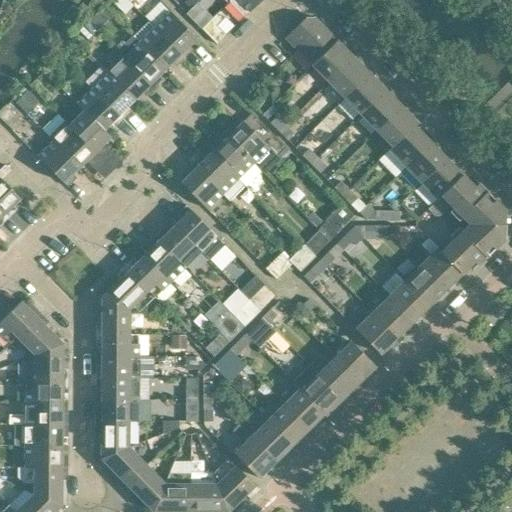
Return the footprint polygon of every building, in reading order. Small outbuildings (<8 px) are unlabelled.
[(127,0),(109,0),(123,15),(132,5),(127,0)] [(198,0),(188,0),(184,4),(189,9),(199,0),(198,0)] [(230,0),(229,2),(244,17),(261,0),(230,0)] [(88,21),(97,31),(112,16),(103,6),(88,21)] [(196,38),(170,12),(154,28),(184,58),(189,53),(185,49),(196,38)] [(204,12),(194,22),(201,29),(211,18),(204,12)] [(211,19),(211,18),(201,29),(216,44),(225,35),(216,25),(221,20),(216,14),(211,19)] [(305,18),(285,38),(306,60),(331,35),(317,20),(315,19),(314,18),(305,18)] [(97,31),(88,21),(78,31),(87,41),(97,31)] [(184,58),(154,28),(148,21),(133,36),(165,69),(175,59),(179,63),(184,58)] [(348,53),(331,35),(306,60),(324,77),(348,53)] [(133,36),(117,51),(124,58),(154,89),(159,84),(154,79),(158,76),(165,69),(133,36)] [(366,70),(348,53),(324,77),(341,95),(366,70)] [(124,58),(108,73),(134,100),(144,89),(149,93),(154,89),(124,58)] [(134,100),(108,73),(100,66),(85,81),(92,89),(122,119),(127,114),(123,110),(134,100)] [(383,88),(366,70),(341,95),(358,113),(383,88)] [(28,88),(15,101),(28,114),(40,101),(28,88)] [(400,106),(383,88),(358,113),(376,130),(400,106)] [(77,104),(83,111),(84,111),(103,130),(113,120),(117,124),(122,119),(92,89),(77,104)] [(246,99),(255,108),(261,102),(253,93),(246,99)] [(0,110),(0,118),(13,132),(24,121),(7,104),(0,110)] [(418,123),(400,106),(376,130),(392,147),(414,127),(417,124),(418,123)] [(84,111),(83,111),(69,126),(98,156),(103,151),(99,147),(110,137),(103,130),(84,111)] [(228,128),(223,133),(253,163),(264,174),(280,158),(277,155),(285,147),(252,113),(232,132),(228,128)] [(270,123),(278,132),(285,126),(276,117),(270,123)] [(64,121),(49,137),(53,141),(79,167),(89,157),(93,161),(98,156),(69,126),(64,121)] [(278,132),(287,141),(294,134),(285,126),(278,132)] [(392,147),(388,150),(405,167),(430,143),(420,133),(418,130),(414,127),(392,147)] [(238,178),(253,163),(223,133),(218,138),(222,142),(212,152),(238,178)] [(79,167),(53,141),(37,156),(67,187),(73,182),(69,178),(79,167)] [(405,167),(421,184),(446,159),(430,143),(405,167)] [(302,155),(311,164),(317,158),(308,149),(302,155)] [(192,163),(222,194),(229,201),(245,186),(238,178),(212,152),(201,162),(197,158),(192,163)] [(311,164),(319,173),(326,167),(317,158),(311,164)] [(462,175),(446,159),(421,184),(437,199),(462,175)] [(222,194),(192,163),(187,168),(191,172),(180,183),(206,209),(222,194)] [(450,205),(469,224),(505,224),(505,210),(478,183),(478,184),(474,187),(462,175),(437,199),(427,209),(434,216),(439,216),(450,205)] [(0,209),(8,218),(13,213),(9,209),(20,198),(0,178),(0,209)] [(333,188),(342,196),(349,190),(340,181),(333,188)] [(349,190),(342,196),(358,212),(364,206),(357,199),(349,190)] [(224,244),(186,205),(181,211),(185,215),(174,225),(200,252),(208,260),(224,244)] [(374,211),(374,220),(387,220),(387,211),(374,211)] [(399,212),(387,211),(387,220),(399,220),(399,212)] [(327,223),(319,231),(329,241),(337,233),(327,223)] [(504,239),(505,224),(469,224),(441,251),(441,252),(461,273),(474,261),(478,265),(504,239)] [(160,231),(155,236),(185,267),(200,252),(174,225),(164,236),(160,231)] [(374,235),(386,235),(387,226),(374,226),(374,235)] [(399,235),(399,226),(387,226),(386,235),(399,235)] [(352,228),(336,244),(342,250),(351,241),(356,246),(363,239),(352,228)] [(329,241),(319,231),(304,246),(315,257),(315,256),(314,256),(329,241)] [(154,245),(144,256),(170,282),(185,267),(155,236),(150,241),(154,245)] [(427,237),(420,244),(430,255),(420,264),(445,289),(448,286),(451,283),(461,273),(441,252),(441,251),(427,237)] [(342,250),(336,244),(327,253),(334,259),(342,250)] [(304,246),(289,261),(292,264),(300,272),(315,257),(304,246)] [(281,253),(265,269),(276,279),(292,264),(289,261),(287,259),(281,253)] [(170,282),(144,256),(133,266),(129,262),(124,266),(148,290),(147,291),(154,298),(170,282)] [(312,268),(303,277),(309,283),(318,274),(326,267),(320,260),(312,268)] [(429,305),(445,289),(420,264),(404,280),(429,305)] [(123,276),(101,297),(129,309),(147,291),(148,290),(124,266),(124,267),(119,271),(123,276)] [(404,280),(388,296),(413,321),(429,305),(404,280)] [(275,296),(264,284),(248,300),(259,311),(275,296)] [(396,337),(413,321),(388,296),(372,312),(396,337)] [(95,327),(95,335),(129,335),(129,334),(129,309),(101,297),(101,328),(95,327)] [(309,299),(300,308),(306,314),(315,305),(309,299)] [(233,315),(244,327),(259,311),(248,300),(233,315)] [(0,333),(10,344),(17,337),(16,336),(40,313),(35,308),(31,312),(20,302),(0,321),(0,333)] [(244,327),(233,315),(227,309),(211,324),(220,333),(229,342),(244,327)] [(270,309),(261,318),(268,324),(276,315),(270,309)] [(355,329),(380,354),(396,337),(372,312),(355,329)] [(16,336),(17,337),(34,355),(62,344),(41,322),(45,318),(40,313),(16,336)] [(261,318),(253,326),(267,340),(276,332),(268,324),(261,318)] [(204,348),(213,357),(229,342),(220,333),(204,348)] [(129,335),(95,335),(95,342),(101,342),(101,356),(138,357),(138,334),(129,334),(129,335)] [(238,341),(229,350),(235,356),(244,348),(238,341)] [(333,358),(358,383),(375,366),(350,341),(333,358)] [(35,381),(68,381),(68,374),(62,374),(62,344),(34,355),(35,380),(35,381)] [(229,350),(220,359),(226,365),(235,356),(229,350)] [(95,371),(95,378),(138,378),(138,357),(101,356),(101,371),(95,371)] [(198,357),(183,357),(183,370),(201,370),(206,365),(198,357)] [(333,358),(317,374),(342,399),(358,383),(333,358)] [(323,414),(325,416),(342,399),(317,374),(309,366),(293,381),(301,389),(323,414)] [(237,373),(232,369),(225,376),(232,383),(237,378),(237,373)] [(138,378),(95,378),(95,385),(101,385),(101,399),(138,400),(138,378)] [(185,400),(198,400),(198,378),(197,378),(185,378),(185,400)] [(16,402),(25,402),(62,403),(62,388),(68,388),(68,381),(35,381),(35,380),(25,380),(16,380),(16,402)] [(212,385),(202,385),(203,397),(212,397),(212,385)] [(301,389),(284,406),(308,429),(323,414),(301,389)] [(212,410),(212,397),(203,397),(203,410),(212,410)] [(95,414),(95,421),(128,421),(128,422),(138,422),(138,400),(101,399),(101,414),(95,414)] [(198,400),(185,400),(185,422),(198,422),(198,400)] [(15,424),(67,424),(68,417),(62,417),(62,403),(25,402),(25,415),(9,415),(9,424),(15,424)] [(284,406),(268,421),(291,446),(308,429),(284,406)] [(128,421),(95,421),(95,428),(101,428),(100,459),(128,447),(128,422),(128,421)] [(178,428),(178,421),(161,421),(161,434),(178,428)] [(268,421),(251,437),(275,461),(291,446),(268,421)] [(15,445),(24,446),(61,446),(61,431),(67,431),(67,424),(15,424),(15,445)] [(251,437),(234,453),(258,478),(259,478),(275,461),(251,437)] [(24,468),(34,468),(34,467),(67,467),(67,461),(61,461),(61,446),(24,446),(24,468)] [(117,484),(122,489),(146,465),(128,447),(100,459),(122,480),(117,484)] [(226,457),(211,472),(216,485),(227,511),(249,491),(253,495),(259,490),(253,484),(226,457)] [(146,465),(122,489),(127,494),(131,490),(153,511),(164,484),(146,465)] [(34,468),(34,493),(61,505),(61,474),(67,474),(67,467),(34,467),(34,468)] [(189,511),(190,484),(190,475),(168,475),(164,484),(153,511),(183,511),(182,511),(189,511)] [(190,484),(189,511),(196,511),(197,511),(227,511),(216,485),(190,484)] [(15,511),(53,511),(61,505),(34,493),(15,511)]
